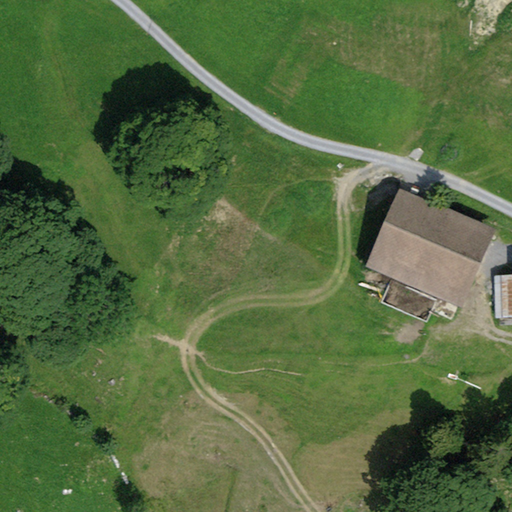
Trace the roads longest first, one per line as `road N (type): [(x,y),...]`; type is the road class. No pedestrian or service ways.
road 1 (track): [(319,511),(246,418),(195,386),(187,361),(190,296),(234,224),(272,184),(347,176),(393,161)]
road 2 (residential): [(511,211),(425,171),(272,124),(118,0)]
